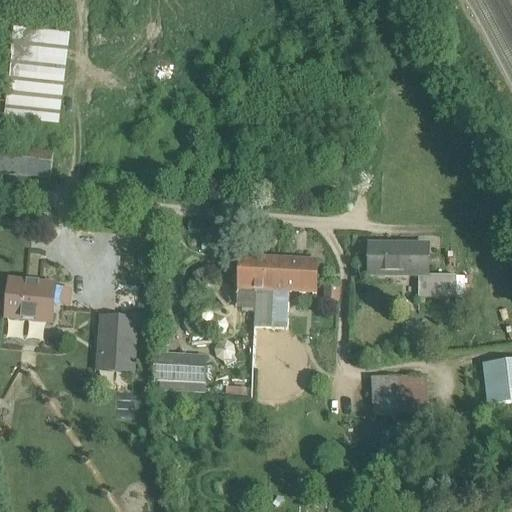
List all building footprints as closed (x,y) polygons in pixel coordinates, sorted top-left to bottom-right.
[(61,126),(71,33),(18,27),(8,120),(61,126)] [(0,147),(0,174),(51,180),(54,154),(17,150),(2,148),(0,147)] [(112,236),(111,265),(145,265),(146,237),(112,236)] [(418,298),(456,299),(456,277),(444,277),(429,276),(429,247),(369,247),(369,275),(419,277),(418,298)] [(252,368),(269,369),(277,261),(241,259),(238,309),(255,310),(252,368)] [(269,369),(269,386),(287,387),(287,370),(290,294),(316,295),(318,263),(277,261),(269,369)] [(206,270),(193,275),(199,289),(212,284),(206,270)] [(456,299),(455,304),(465,304),(465,278),(456,277),(456,299)] [(6,320),(53,325),(56,287),(10,283),(8,302),(6,320)] [(325,301),(341,300),(340,284),(324,285),(325,301)] [(101,318),(97,372),(134,375),(138,320),(101,318)] [(185,350),(184,324),(166,325),(166,350),(185,350)] [(155,355),(154,381),(161,382),(205,384),(206,358),(155,355)] [(511,363),(485,367),(490,407),(511,403),(511,363)] [(396,379),(372,380),(373,417),(398,416),(396,379)] [(184,414),(176,423),(182,428),(190,419),(184,414)] [(434,511),(433,503),(436,502),(435,495),(422,497),(424,511),(434,511)]
